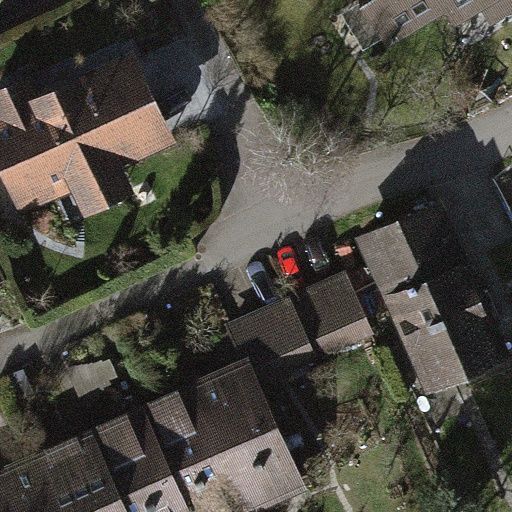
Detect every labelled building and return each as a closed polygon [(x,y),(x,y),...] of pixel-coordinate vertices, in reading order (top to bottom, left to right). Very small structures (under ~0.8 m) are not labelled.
[(359,0),(384,40),(444,4),(441,0),(359,0)] [(511,0),(441,0),(444,4),(454,20),(479,4),(490,23),(511,9),(511,0)] [(0,160),(23,208),(76,183),(88,207),(139,183),(127,159),(181,133),(137,41),(41,86),(32,67),(0,81),(0,160)] [(442,195),(353,233),(379,293),(393,287),(403,311),(396,314),(408,341),(414,338),(435,386),(511,353),(442,195)] [(224,322),(239,354),(247,350),(262,383),(375,332),(345,267),(224,322)] [(239,354),(191,375),(252,508),(307,483),(262,383),(247,350),(239,354)] [(186,511),(244,511),(252,508),(191,375),(136,400),(186,511)] [(120,511),(186,511),(136,400),(81,425),(120,511)] [(53,511),(120,511),(81,425),(26,450),(53,511)] [(0,511),(53,511),(26,450),(0,461),(0,511)]
